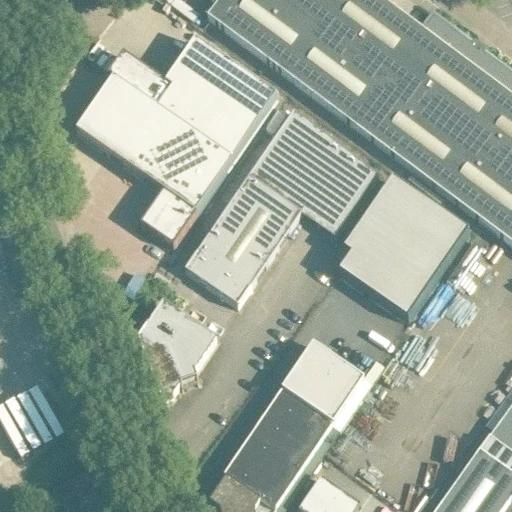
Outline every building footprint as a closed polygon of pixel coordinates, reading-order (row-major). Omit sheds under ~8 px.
[(421,34),(374,0),(225,0),(208,23),(511,249),(511,102),(511,103),(511,102),(511,77),(432,18),(421,34)] [(123,60),(108,82),(113,85),(233,167),(278,102),(195,46),(166,89),(123,60)] [(113,85),(76,139),(164,199),(141,232),(174,254),(233,167),(113,85)] [(249,184),(302,221),(336,244),(379,182),(292,122),(249,184)] [(302,221),(249,184),(186,276),(238,313),(302,221)] [(352,262),(340,280),(409,327),(470,239),(393,186),(345,257),(352,262)] [(139,345),(163,406),(165,413),(181,390),(183,395),(184,395),(182,390),(197,385),(199,389),(200,389),(195,377),(217,345),(164,309),(139,345)] [(314,351),(283,396),(335,431),(365,387),(314,351)] [(210,508),(215,511),(279,511),(335,431),(283,396),(224,482),(226,483),(215,500),(210,508)] [(511,408),(482,453),(511,473),(511,408)] [(0,488),(57,461),(31,409),(0,423),(0,488)] [(511,511),(511,473),(482,453),(440,511),(511,511)] [(103,511),(98,496),(96,496),(88,475),(55,488),(64,511),(103,511)] [(361,511),(363,509),(323,482),(302,511),(361,511)]
